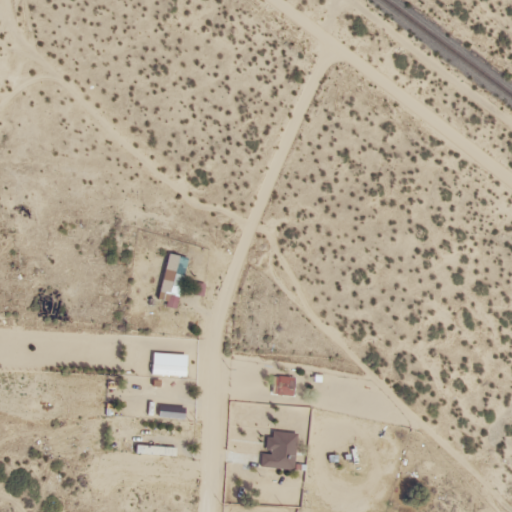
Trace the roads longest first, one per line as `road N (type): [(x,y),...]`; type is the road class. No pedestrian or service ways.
road 1 (residential): [(201,511),(224,279),(324,57)]
road 2 (residential): [(511,198),(252,0)]
